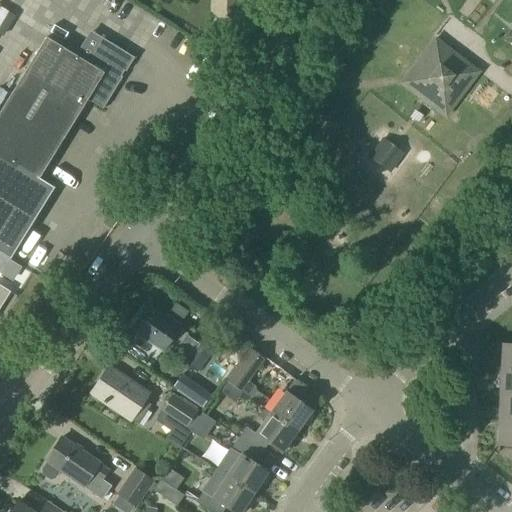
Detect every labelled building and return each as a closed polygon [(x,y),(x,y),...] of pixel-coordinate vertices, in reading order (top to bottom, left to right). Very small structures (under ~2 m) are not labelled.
[(361,0),(358,5),(366,10),(373,0),(361,0)] [(0,252),(8,258),(10,259),(52,190),(37,181),(87,100),(102,109),(134,58),(118,49),(103,39),(89,62),(77,55),(47,37),(0,112),(0,252)] [(411,82),(443,107),(468,74),(435,49),(411,82)] [(370,161),(390,175),(402,158),(383,143),(370,161)] [(0,272),(11,279),(19,268),(0,255),(0,272)] [(132,330),(162,351),(170,356),(185,334),(177,328),(179,325),(164,315),(162,318),(148,308),(132,330)] [(260,343),(275,353),(280,345),(265,336),(260,343)] [(196,374),(211,353),(196,343),(182,364),(196,374)] [(511,346),(500,346),(499,371),(511,371),(511,346)] [(227,384),(240,393),(252,377),(264,360),(249,349),(225,382),(227,384)] [(106,367),(89,393),(129,420),(130,418),(136,423),(149,404),(143,399),(146,394),(106,367)] [(511,371),(499,371),(497,396),(511,396),(511,371)] [(201,408),(210,396),(181,376),(172,388),(201,408)] [(252,377),(240,393),(248,399),(260,382),(252,377)] [(262,409),(270,415),(296,433),(311,412),(285,393),(275,407),(267,401),(262,409)] [(160,412),(185,427),(187,425),(191,428),(197,418),(193,415),(195,411),(170,396),(160,412)] [(496,421),(511,421),(511,396),(497,396),(496,421)] [(296,433),(270,415),(262,409),(256,418),(263,423),(255,435),(246,428),(238,440),(261,456),(268,446),(281,455),(296,433)] [(511,421),(496,421),(495,447),(511,447),(511,421)] [(208,434),(218,442),(226,432),(215,424),(208,434)] [(42,475),(49,480),(53,479),(60,470),(101,498),(108,487),(100,481),(107,471),(99,466),(100,464),(60,437),(45,460),(48,462),(42,471),(42,475)] [(225,477),(252,495),(267,474),(254,465),(261,456),(238,440),(230,451),(239,457),(225,477)] [(117,497),(134,509),(152,482),(135,470),(117,497)] [(240,511),(252,495),(225,477),(210,498),(202,493),(196,502),(210,511),(221,511),(225,507),(231,511),(240,511)] [(152,492),(172,506),(180,495),(160,481),(152,492)] [(50,511),(43,507),(39,511),(31,511),(16,501),(9,511),(6,510),(4,511),(50,511)]
